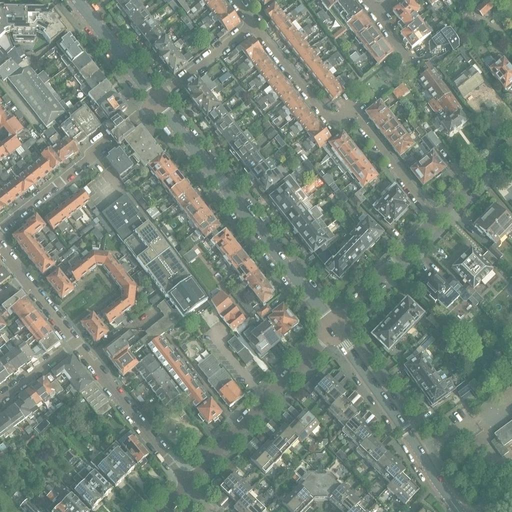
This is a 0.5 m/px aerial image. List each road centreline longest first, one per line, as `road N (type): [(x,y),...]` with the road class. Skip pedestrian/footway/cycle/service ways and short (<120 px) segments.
road 1 (residential): [(434,220),(349,111),(330,125),(251,25)]
road 2 (tertiary): [(333,329),(155,101)]
road 3 (tertiary): [(458,511),(333,329)]
road 4 (residential): [(186,484),(333,329)]
road 5 (residential): [(155,101),(0,230)]
road 6 (residential): [(186,484),(75,342)]
road 7 (residential): [(333,329),(434,220)]
road 8 (tertiary): [(155,101),(75,0)]
road 9 (residential): [(155,101),(251,25)]
